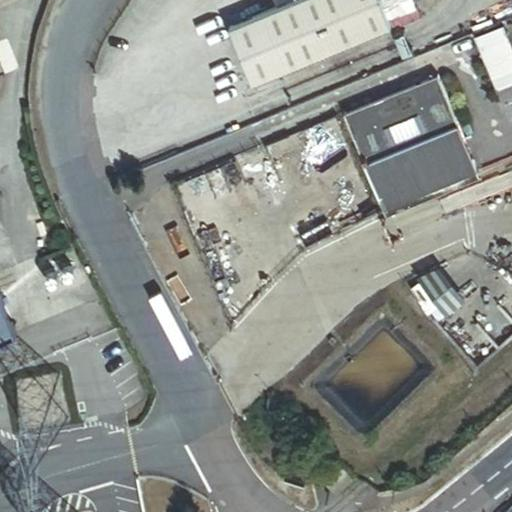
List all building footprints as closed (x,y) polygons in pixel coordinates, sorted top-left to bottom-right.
[(370,0),(294,0),(235,25),(258,78),(382,26),(370,0)] [(511,57),(500,28),(474,39),(494,89),(511,81),(511,57)] [(436,76),(341,113),(379,210),(474,173),(436,76)] [(102,170),(106,178),(115,174),(110,166),(102,170)] [(0,339),(19,332),(0,291),(0,339)]
